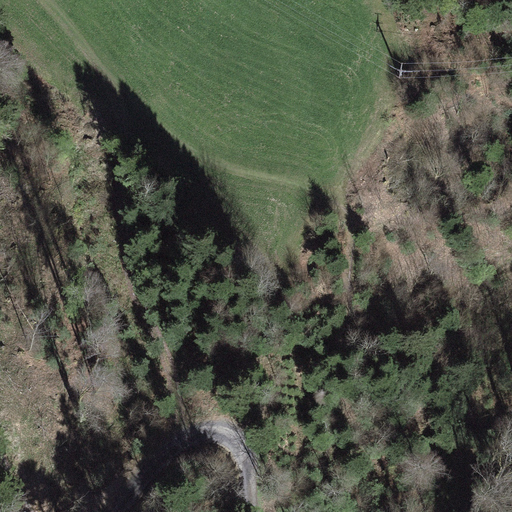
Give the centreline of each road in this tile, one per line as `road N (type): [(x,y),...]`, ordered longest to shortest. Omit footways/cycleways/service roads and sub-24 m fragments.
road 1 (track): [(322,511),(320,466),(365,221),(331,190),(244,171),(182,144),(55,0)]
road 2 (track): [(256,511),(252,475),(233,452),(199,452),(158,477),(129,511)]
